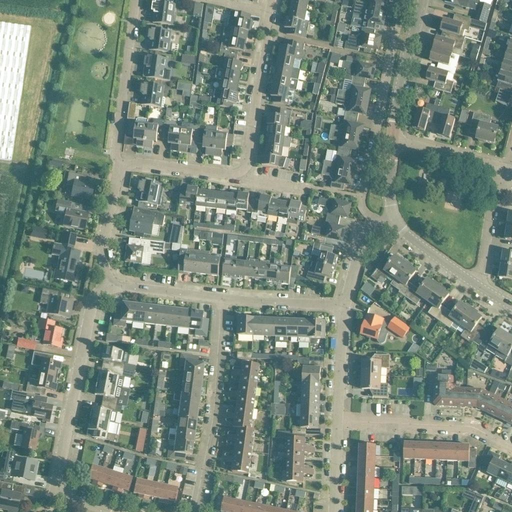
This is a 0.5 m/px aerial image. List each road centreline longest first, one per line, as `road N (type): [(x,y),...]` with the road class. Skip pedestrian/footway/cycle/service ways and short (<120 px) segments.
road 1 (residential): [(106,277),(91,303),(58,490),(67,501),(110,511)]
road 2 (residential): [(401,0),(361,227)]
road 3 (residential): [(193,511),(216,405),(221,299)]
road 4 (residential): [(511,447),(472,429),(338,423)]
road 5 (residential): [(243,179),(266,13)]
road 6 (residential): [(123,163),(115,151),(137,0)]
road 7 (unclassified): [(391,140),(424,0)]
road 8 (residential): [(343,306),(221,299)]
road 9 (residential): [(243,179),(123,163)]
